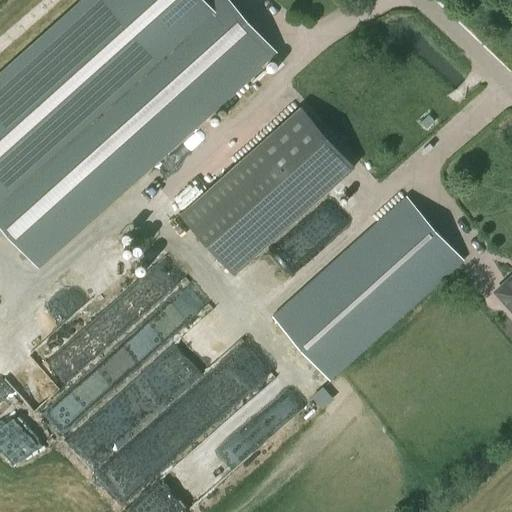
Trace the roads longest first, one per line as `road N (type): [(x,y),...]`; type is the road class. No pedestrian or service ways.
road 1 (track): [(0,331),(92,248)]
road 2 (unclassified): [(511,81),(420,0)]
